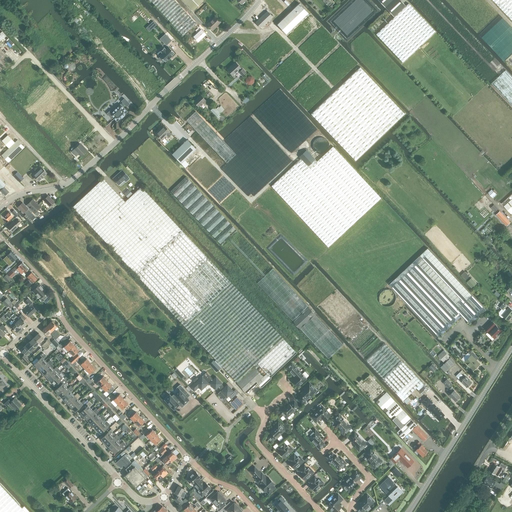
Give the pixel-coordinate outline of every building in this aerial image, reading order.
[(148,0),(150,1),(183,36),(196,23),(174,0),(148,0)] [(378,0),(393,16),(405,5),(400,0),(378,0)] [(511,0),(492,0),(511,20),(511,0)] [(299,3),(277,24),(286,34),(308,13),(299,3)] [(402,62),(419,47),(435,31),(408,3),(376,34),(402,62)] [(260,28),(273,16),(267,11),(255,22),(260,28)] [(213,30),(221,22),(215,16),(206,24),(213,30)] [(44,46),(48,49),(50,48),(54,52),(59,46),(55,42),(53,43),(51,41),(53,39),(60,32),(55,27),(46,36),(43,34),(37,39),(41,43),(41,44),(42,45),(43,46),(44,46)] [(205,34),(198,27),(194,30),(197,33),(195,31),(192,34),(194,36),(194,37),(198,41),(205,34)] [(0,40),(1,40),(3,43),(9,37),(3,30),(1,32),(0,30),(0,40)] [(166,45),(171,40),(165,33),(160,38),(166,45)] [(193,45),(197,42),(193,37),(189,41),(193,45)] [(177,50),(174,53),(172,52),(169,55),(170,57),(169,58),(167,61),(171,65),(172,64),(172,65),(175,62),(176,63),(180,58),(179,57),(182,55),(177,50)] [(241,69),(240,68),(235,62),(227,69),(232,75),(237,70),(242,75),(246,72),(242,68),(241,69)] [(360,67),(311,114),(355,160),(404,113),(360,67)] [(511,105),(511,76),(506,70),(491,83),(511,105)] [(246,78),(246,82),(248,85),(251,85),(254,83),(254,79),(252,76),(249,76),(246,78)] [(207,102),(201,95),(194,101),(198,106),(203,102),(205,104),(207,102)] [(129,104),(124,98),(121,101),(126,107),(129,104)] [(110,110),(107,113),(110,117),(112,115),(117,121),(121,117),(124,115),(123,115),(127,111),(120,104),(112,111),(110,110)] [(216,109),(214,107),(211,110),(217,116),(222,122),(226,118),(221,113),(223,111),(218,107),(216,109)] [(227,163),(227,162),(236,154),(195,111),(186,120),(227,163)] [(168,137),(171,134),(169,132),(170,131),(164,125),(155,134),(161,140),(166,135),(168,137)] [(9,147),(1,155),(8,162),(24,147),(17,140),(15,142),(8,135),(2,140),(9,147)] [(328,146),(328,145),(328,144),(328,143),(327,141),(326,140),(325,139),(324,138),(323,138),(321,138),(319,138),(318,138),(316,139),(315,140),(314,141),(313,142),(313,144),(313,145),(313,147),(313,148),(314,149),(315,151),(316,152),(317,153),(319,153),(320,153),(322,153),(323,153),(325,152),(326,151),(327,150),(328,148),(328,147),(328,146)] [(187,139),(172,153),(181,163),(196,148),(187,139)] [(81,156),(87,151),(80,144),(71,151),(76,156),(78,153),(81,156)] [(296,163),(353,223),(381,198),(333,146),(321,157),(317,161),(315,159),(306,149),(299,157),(301,158),(296,163)] [(328,247),(353,223),(296,163),(271,186),(328,247)] [(39,181),(47,173),(41,167),(33,175),(39,181)] [(125,182),(129,178),(122,170),(113,179),(119,185),(124,180),(125,182)] [(17,171),(13,175),(19,181),(23,177),(17,171)] [(292,320),(308,306),(186,177),(171,191),(292,320)] [(122,192),(128,198),(125,201),(103,178),(73,206),(209,352),(237,383),(246,392),(257,382),(261,387),(271,378),(270,377),(296,352),(141,186),(137,190),(134,187),(130,190),(127,187),(122,192)] [(484,195),(482,197),(481,198),(487,204),(490,201),(484,195)] [(49,206),(54,202),(48,196),(43,200),(49,206)] [(32,200),(27,205),(29,207),(34,212),(34,213),(34,212),(37,215),(39,212),(37,210),(40,207),(37,204),(32,200)] [(29,207),(27,205),(26,206),(23,202),(18,207),(24,213),(24,212),(32,220),(36,217),(28,209),(29,207)] [(8,220),(13,216),(9,211),(4,216),(8,220)] [(508,220),(499,211),(496,214),(505,223),(508,220)] [(20,223),(17,219),(13,222),(12,221),(7,226),(12,231),(17,226),(20,223)] [(470,324),(486,309),(428,248),(389,284),(439,337),(462,315),(470,324)] [(9,265),(13,262),(17,257),(12,251),(3,259),(9,265)] [(24,272),(28,268),(22,262),(19,266),(19,267),(17,269),(21,274),(24,272)] [(11,269),(7,273),(11,278),(16,274),(11,269)] [(26,277),(29,279),(28,280),(24,283),(27,287),(31,283),(32,282),(32,283),(37,278),(32,272),(31,272),(26,277)] [(472,288),(477,284),(471,278),(467,282),(472,288)] [(40,283),(32,291),(42,302),(43,300),(45,303),(51,298),(49,295),(46,293),(47,292),(40,283)] [(395,298),(394,297),(394,296),(393,294),(392,293),(391,292),(390,292),(389,291),(387,291),(386,291),(384,292),(382,293),(382,294),(381,296),(381,297),(380,298),(381,300),(381,301),(382,302),(383,303),(384,304),(385,305),(387,305),(388,305),(389,305),(391,305),(392,304),(393,303),(394,301),(394,300),(395,298)] [(11,303),(12,303),(7,298),(2,302),(7,307),(8,306),(11,303)] [(31,305),(30,304),(32,302),(28,298),(24,301),(28,306),(29,305),(29,306),(28,308),(33,314),(36,310),(31,305)] [(509,307),(507,305),(503,310),(502,309),(499,312),(499,315),(501,317),(503,317),(504,316),(508,320),(511,315),(511,308),(509,306),(509,307)] [(312,342),(328,358),(343,345),(314,314),(315,314),(309,307),(293,321),(300,328),(312,342)] [(29,317),(33,314),(28,308),(24,311),(29,317)] [(22,327),(26,323),(24,320),(26,318),(22,313),(19,316),(21,317),(16,321),(22,327)] [(13,322),(10,325),(11,326),(17,332),(22,327),(16,321),(14,319),(12,321),(13,322)] [(47,325),(58,337),(60,335),(54,329),(57,326),(52,321),(47,325)] [(495,338),(502,331),(492,321),(484,328),(495,338)] [(1,329),(0,329),(0,338),(5,333),(3,331),(5,328),(9,333),(12,331),(6,325),(4,326),(1,329)] [(56,339),(58,337),(47,325),(42,329),(47,335),(50,332),(56,339)] [(39,342),(43,338),(38,333),(34,337),(39,342)] [(34,346),(39,342),(34,337),(32,338),(31,338),(29,340),(29,341),(30,341),(34,346)] [(52,343),(51,342),(48,339),(46,341),(42,345),(45,349),(50,345),(52,343)] [(55,346),(56,347),(58,346),(59,344),(54,339),(51,342),(52,343),(55,346)] [(68,351),(74,345),(70,340),(64,346),(68,351)] [(34,346),(30,341),(25,345),(31,352),(35,348),(34,346)] [(385,343),(366,360),(403,400),(417,387),(419,390),(423,386),(424,385),(422,382),(385,343)] [(27,356),(31,352),(25,345),(21,349),(27,356)] [(74,345),(68,351),(73,356),(79,350),(74,345)] [(471,349),(462,358),(464,361),(473,370),(480,364),(477,360),(479,358),(471,349)] [(449,358),(448,357),(449,356),(444,350),(438,356),(443,362),(446,359),(447,360),(440,367),(445,372),(455,362),(450,357),(449,358)] [(36,368),(37,367),(45,360),(44,358),(46,356),(43,352),(37,358),(38,360),(34,364),(36,366),(35,367),(36,368)] [(77,353),(69,360),(72,364),(74,362),(80,357),(77,353)] [(213,360),(210,357),(203,363),(206,366),(213,360)] [(89,373),(95,368),(86,358),(80,364),(89,373)] [(37,367),(36,368),(38,370),(39,369),(41,371),(51,361),(50,359),(47,362),(45,360),(37,367)] [(51,361),(41,371),(43,373),(42,374),(43,375),(52,367),(53,365),(52,364),(53,363),(51,361)] [(302,374),(292,363),(287,368),(295,377),(292,380),(298,387),(306,379),(306,378),(307,377),(303,373),(302,374)] [(429,367),(432,371),(433,372),(437,369),(432,363),(429,367)] [(47,378),(58,368),(57,366),(54,369),(52,367),(43,375),(45,377),(46,376),(47,378)] [(58,368),(47,378),(49,380),(48,381),(50,382),(59,374),(58,374),(60,372),(58,371),(60,369),(58,368)] [(194,383),(190,387),(194,391),(195,391),(198,387),(201,390),(204,387),(209,383),(212,386),(212,387),(214,389),(215,389),(215,390),(218,387),(221,390),(218,393),(224,400),(234,391),(230,387),(227,384),(224,387),(221,384),(222,383),(216,376),(213,379),(206,372),(199,378),(198,377),(196,377),(193,379),(193,381),(194,383)] [(59,374),(50,382),(51,384),(52,383),(55,387),(64,379),(64,378),(67,375),(66,374),(65,375),(63,373),(60,376),(59,374)] [(101,386),(107,381),(103,376),(97,381),(97,382),(96,383),(97,385),(98,383),(101,386)] [(467,387),(471,382),(465,376),(461,381),(467,387)] [(454,390),(450,386),(452,384),(447,378),(443,383),(448,388),(452,392),(449,394),(455,401),(460,396),(454,390)] [(67,382),(64,379),(55,387),(57,388),(55,390),(56,392),(56,393),(57,394),(66,386),(68,384),(66,382),(67,382)] [(109,394),(114,389),(111,385),(107,381),(101,386),(106,391),(109,394)] [(302,404),(316,390),(309,383),(303,389),(304,390),(300,394),(301,395),(297,398),(302,404)] [(176,387),(178,389),(174,393),(185,405),(188,402),(187,401),(189,399),(187,397),(190,395),(180,384),(176,387)] [(61,397),(72,387),(70,386),(68,388),(66,386),(57,394),(59,396),(60,395),(61,397)] [(419,390),(418,391),(422,395),(427,390),(423,386),(419,390)] [(64,401),(65,401),(73,393),(71,391),(74,389),(72,387),(61,397),(63,399),(63,400),(64,401)] [(376,402),(400,428),(411,419),(386,392),(376,402)] [(68,404),(79,394),(77,393),(75,395),(73,393),(65,401),(64,401),(66,403),(66,402),(68,404)] [(172,396),(170,394),(164,399),(174,409),(179,404),(182,408),(185,405),(174,393),(173,394),(174,394),(172,396)] [(70,409),(79,400),(78,398),(80,396),(79,394),(68,404),(70,406),(69,407),(70,409)] [(118,404),(124,399),(119,394),(113,399),(118,404)] [(10,402),(10,401),(10,400),(7,397),(2,402),(6,406),(8,404),(10,406),(15,411),(21,405),(15,398),(10,402)] [(237,397),(230,403),(235,409),(243,403),(237,397)] [(427,397),(421,402),(429,410),(438,420),(444,414),(435,404),(434,404),(427,397)] [(107,398),(105,400),(113,408),(115,406),(113,404),(107,398)] [(82,417),(91,408),(90,407),(92,404),(92,403),(93,401),(91,399),(89,401),(84,405),(79,411),(80,412),(82,414),(81,415),(82,417)] [(124,399),(118,404),(122,409),(128,403),(124,399)] [(86,401),(84,400),(81,402),(79,400),(70,409),(72,410),(73,409),(75,411),(83,404),(84,405),(89,401),(87,400),(86,401)] [(299,406),(294,401),(290,405),(289,404),(285,408),(284,406),(279,411),(283,415),(284,414),(287,417),(299,406)] [(97,409),(87,419),(89,421),(88,422),(89,424),(98,415),(97,414),(99,412),(98,411),(101,409),(101,410),(107,405),(105,402),(97,409)] [(108,406),(106,408),(109,412),(111,414),(114,412),(111,410),(108,406)] [(324,421),(330,415),(323,406),(311,417),(316,422),(321,417),(324,421)] [(97,409),(96,408),(93,410),(91,408),(82,417),(84,418),(85,417),(87,419),(97,409)] [(134,422),(140,416),(136,412),(130,417),(134,422)] [(344,435),(348,430),(351,427),(339,414),(333,419),(338,423),(337,424),(341,428),(339,430),(344,435)] [(93,426),(104,416),(102,415),(100,417),(98,415),(89,424),(90,425),(92,424),(93,426)] [(95,431),(104,422),(103,421),(105,418),(104,416),(93,426),(95,428),(94,429),(95,431)] [(137,428),(139,427),(145,421),(140,416),(134,422),(137,425),(135,426),(137,428)] [(412,429),(416,425),(411,419),(400,428),(396,432),(402,438),(412,429)] [(104,422),(95,431),(97,432),(98,431),(100,433),(108,426),(110,424),(106,420),(104,422)] [(272,442),(284,430),(281,427),(282,427),(278,422),(273,427),(275,428),(271,432),(271,433),(267,436),(272,442)] [(416,425),(412,429),(423,441),(428,436),(416,425)] [(110,433),(113,430),(111,429),(109,431),(108,431),(100,438),(103,440),(102,442),(103,443),(112,434),(110,433)] [(150,440),(157,434),(152,429),(149,432),(148,431),(145,434),(150,440)] [(319,434),(315,429),(310,433),(311,434),(308,436),(319,449),(325,444),(321,440),(322,439),(318,435),(319,434)] [(359,451),(363,447),(363,446),(366,444),(354,431),(349,436),(353,440),(352,441),(356,445),(354,446),(359,451)] [(112,434),(103,443),(105,445),(106,444),(108,446),(118,436),(116,434),(114,437),(112,434)] [(157,434),(150,440),(155,444),(161,439),(157,434)] [(118,436),(108,446),(111,449),(119,442),(117,440),(120,437),(118,436)] [(126,445),(123,441),(121,444),(119,442),(111,449),(114,453),(118,449),(120,451),(126,445)] [(422,456),(427,451),(424,448),(425,447),(421,444),(419,441),(416,443),(419,446),(416,449),(422,456)] [(282,450),(279,452),(284,458),(293,450),(290,446),(289,447),(287,445),(287,446),(284,442),(279,447),(282,450)] [(161,448),(172,460),(177,456),(172,450),(169,453),(165,448),(167,446),(165,443),(160,447),(162,448),(161,448)] [(168,465),(172,460),(161,448),(159,451),(162,454),(159,457),(164,461),(162,463),(164,464),(166,463),(168,465)] [(374,468),(379,464),(378,463),(381,461),(370,448),(365,453),(369,457),(368,458),(372,462),(370,463),(374,468)] [(401,448),(394,455),(398,459),(399,458),(405,464),(404,464),(406,467),(407,466),(407,467),(409,465),(410,466),(412,463),(412,462),(414,461),(401,448)] [(335,456),(332,452),(327,457),(338,469),(341,466),(341,467),(346,463),(342,458),(340,459),(336,455),(335,456)] [(297,457),(294,454),(289,458),(292,462),(290,464),(294,469),(303,461),(300,457),(299,458),(298,456),(297,457)] [(126,466),(131,462),(124,455),(116,462),(115,462),(121,468),(124,465),(126,466)] [(130,471),(125,475),(130,481),(140,472),(140,471),(135,466),(131,463),(126,467),(130,471)] [(153,465),(163,476),(165,475),(166,475),(168,473),(167,473),(168,472),(162,466),(160,468),(158,466),(155,463),(153,465)] [(495,474),(495,473),(499,476),(501,474),(504,469),(494,464),(490,471),(495,474)] [(153,465),(151,467),(154,469),(153,471),(155,472),(153,474),(159,480),(163,476),(153,465)] [(307,468),(304,465),(299,469),(302,473),(300,475),(305,480),(314,472),(310,468),(309,469),(308,467),(307,468)] [(261,474),(254,467),(250,471),(256,478),(256,479),(257,481),(260,485),(259,485),(265,491),(266,490),(269,493),(275,487),(272,485),(274,483),(268,477),(267,479),(265,477),(262,475),(263,474),(262,473),(261,474)] [(395,468),(392,471),(397,477),(401,474),(395,468)] [(142,470),(130,481),(135,487),(145,478),(145,477),(147,475),(143,470),(142,470)] [(195,486),(201,482),(198,478),(200,476),(195,471),(186,479),(190,483),(190,482),(192,484),(192,483),(195,486)] [(348,492),(353,488),(351,486),(356,482),(355,482),(360,477),(356,471),(342,484),(345,487),(344,488),(348,492)] [(317,479),(314,476),(309,481),(312,484),(310,486),(315,491),(324,483),(320,479),(320,480),(318,479),(317,479)] [(496,481),(487,476),(483,482),(488,485),(488,487),(490,488),(491,488),(494,484),(498,487),(502,489),(505,484),(501,481),(500,483),(496,481)] [(401,492),(398,490),(399,488),(389,477),(379,486),(385,492),(386,491),(390,496),(389,495),(385,499),(390,504),(394,500),(393,500),(401,492)] [(70,488),(73,485),(68,478),(64,482),(70,488)] [(201,482),(195,486),(198,490),(199,492),(198,492),(202,496),(211,488),(206,483),(203,485),(201,482)] [(178,485),(174,493),(176,494),(175,498),(175,499),(174,500),(179,505),(183,502),(184,502),(183,500),(179,497),(180,496),(184,498),(187,492),(183,490),(184,489),(178,485)] [(0,511),(23,511),(0,486),(0,511)] [(62,493),(64,496),(71,503),(77,497),(70,490),(68,488),(62,493)] [(213,504),(222,495),(219,492),(217,491),(215,493),(213,490),(205,497),(208,500),(209,499),(213,504)] [(338,504),(343,499),(338,494),(327,504),(333,511),(335,511),(340,508),(336,504),(338,503),(338,504)] [(359,511),(362,511),(374,502),(371,499),(372,499),(368,494),(363,498),(364,500),(360,503),(361,504),(356,508),(359,511)] [(226,505),(224,502),(226,500),(225,499),(222,495),(213,504),(217,508),(216,509),(219,511),(222,509),(226,505)] [(281,500),(275,505),(280,511),(285,511),(289,509),(283,502),(285,501),(281,496),(279,498),(281,500)] [(222,509),(225,511),(225,510),(226,511),(232,511),(239,507),(236,503),(235,504),(234,502),(232,504),(229,502),(226,505),(222,509)] [(186,511),(189,511),(194,508),(189,503),(183,509),(186,511)]
